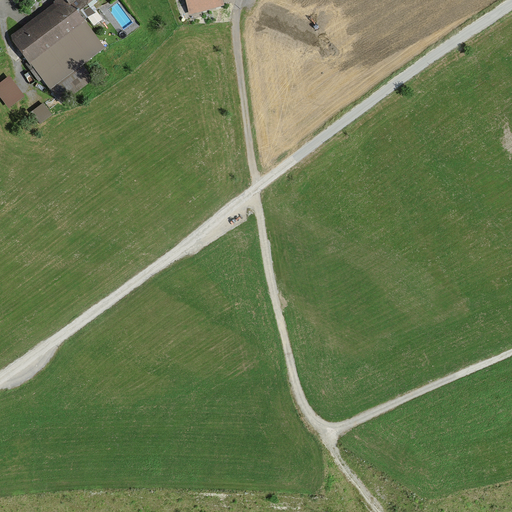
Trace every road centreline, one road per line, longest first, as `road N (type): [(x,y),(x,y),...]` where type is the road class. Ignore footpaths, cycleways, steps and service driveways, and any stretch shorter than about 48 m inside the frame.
road 1 (track): [(258,187),(511,5)]
road 2 (track): [(258,187),(274,362),(325,434)]
road 3 (track): [(511,349),(325,434)]
road 4 (track): [(240,0),(235,44),(258,187)]
